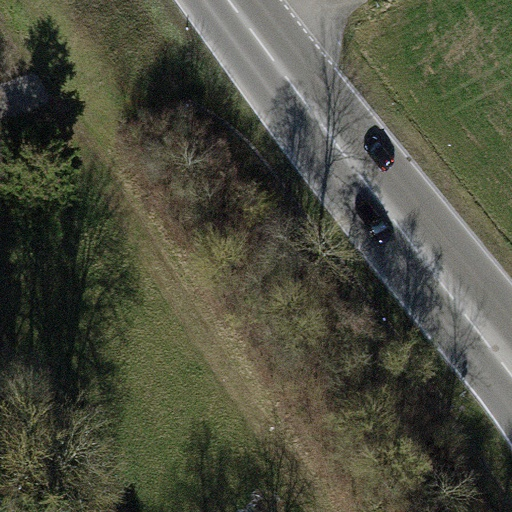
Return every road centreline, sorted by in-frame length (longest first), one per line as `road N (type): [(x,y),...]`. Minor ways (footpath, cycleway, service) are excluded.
road 1 (track): [(40,90),(320,511)]
road 2 (secondary): [(229,0),(505,349)]
